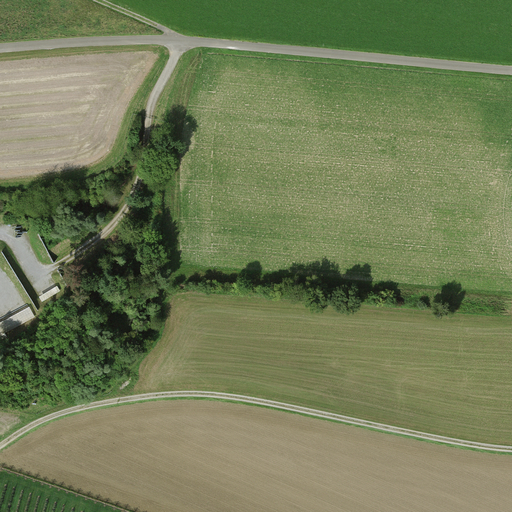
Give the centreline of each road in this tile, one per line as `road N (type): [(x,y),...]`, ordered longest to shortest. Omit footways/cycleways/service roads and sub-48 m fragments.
road 1 (track): [(511,448),(238,398),(180,397),(57,419),(0,447)]
road 2 (track): [(511,71),(180,42),(0,49)]
road 3 (track): [(97,0),(180,42),(150,104),(138,183),(123,217),(87,250),(35,278),(12,231),(0,235)]
